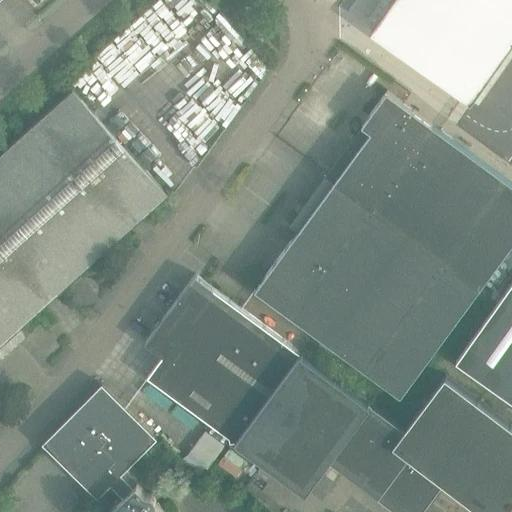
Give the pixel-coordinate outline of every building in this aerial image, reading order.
[(434,0),(391,0),(388,5),(439,40),(456,16),(434,0)] [(434,0),(456,16),(467,0),(434,0)] [(511,18),(486,0),(467,0),(456,16),(507,52),(511,44),(511,18)] [(511,0),(486,0),(511,18),(511,0)] [(388,5),(370,30),(421,66),(439,40),(388,5)] [(456,16),(439,40),(490,76),(507,52),(456,16)] [(439,40),(421,66),(463,96),(472,102),(490,76),(439,40)] [(16,328),(137,220),(167,193),(73,88),(0,154),(0,339),(8,333),(5,329),(11,323),(16,328)] [(401,395),(511,243),(511,182),(387,90),(362,124),(371,131),(306,219),(298,220),(294,226),(299,230),(255,288),(401,395)] [(405,428),(300,351),(196,274),(178,298),(146,341),(160,351),(144,372),(230,435),(231,440),(235,439),(306,491),(330,459),(399,511),(420,511),(443,482),(483,511),(504,511),(511,502),(511,424),(446,375),(405,428)] [(511,282),(456,361),(511,400),(511,282)] [(118,470),(151,437),(102,389),(49,442),(98,491),(108,480),(124,496),(134,486),(118,470)] [(163,511),(164,511),(165,510),(156,501),(156,499),(155,496),(154,494),(151,492),(149,491),(146,492),(137,483),(134,486),(124,496),(107,511),(163,511)]
